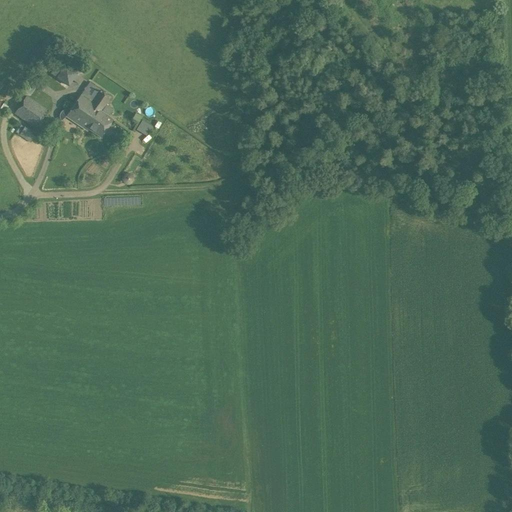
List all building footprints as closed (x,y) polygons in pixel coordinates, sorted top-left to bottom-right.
[(79,84),(87,71),(63,55),(50,74),(56,77),(56,78),(68,86),(73,80),(79,84)] [(97,108),(101,112),(111,98),(90,83),(66,117),(85,130),(87,128),(92,120),(90,118),(97,108)] [(36,128),(47,111),(26,97),(15,113),(36,128)] [(113,120),(101,112),(97,108),(90,118),(92,120),(87,128),(100,138),(113,120)] [(146,135),(151,126),(141,119),(135,128),(146,135)] [(30,142),(35,136),(20,126),(16,132),(30,142)] [(298,174),(300,170),(282,161),(280,165),(298,174)]
